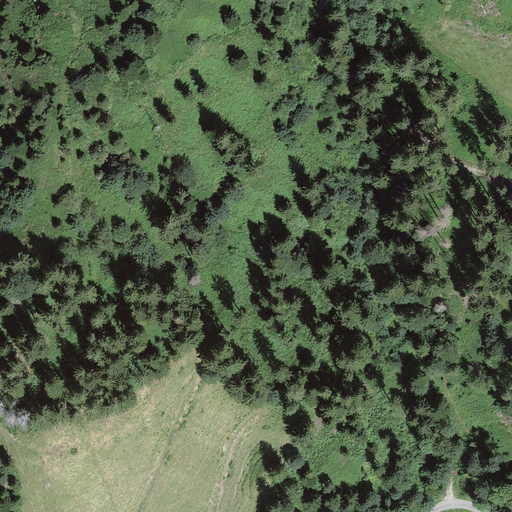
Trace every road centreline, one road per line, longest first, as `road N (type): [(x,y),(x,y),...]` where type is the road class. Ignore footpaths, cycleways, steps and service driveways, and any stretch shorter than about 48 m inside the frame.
road 1 (track): [(51,511),(34,449),(79,359),(96,289),(66,94)]
road 2 (track): [(139,511),(209,357)]
